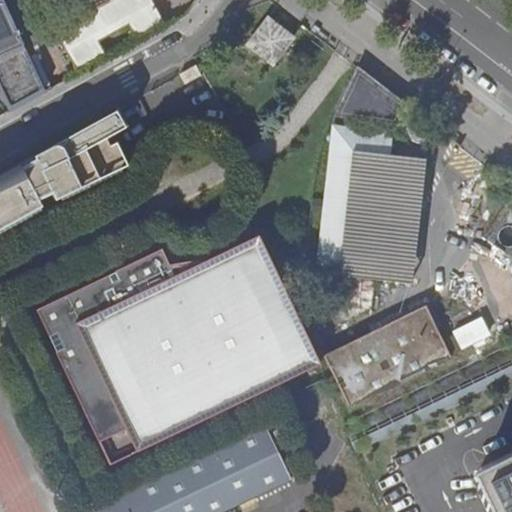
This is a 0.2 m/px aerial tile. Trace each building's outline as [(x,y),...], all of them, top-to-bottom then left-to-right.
[(0,0),(26,54),(31,54),(42,49),(44,45),(43,40),(25,0),(0,0)] [(104,56),(96,42),(128,25),(136,39),(165,24),(151,0),(108,0),(51,31),(74,72),(104,56)] [(0,17),(0,99),(2,104),(34,89),(0,17)] [(273,64),(293,38),(268,18),(248,45),(273,64)] [(187,85),(202,77),(197,67),(182,75),(187,85)] [(422,140),(433,128),(410,109),(411,108),(358,67),(336,119),(400,121),(422,140)] [(0,175),(0,224),(39,207),(36,200),(50,194),(53,201),(119,170),(123,162),(114,145),(85,161),(81,153),(108,135),(99,121),(63,140),(65,146),(58,149),(53,146),(18,165),(0,175)] [(340,275),(412,282),(425,158),(353,150),(340,275)] [(141,260),(33,310),(102,458),(129,445),(132,451),(318,365),(295,318),(256,236),(201,261),(195,261),(185,263),(169,267),(148,275),(141,260)] [(324,355),(350,407),(451,356),(450,356),(461,351),(453,334),(443,340),(426,305),(324,355)] [(454,330),(464,348),(493,334),(483,315),(454,330)] [(350,407),(363,435),(464,385),(451,356),(350,407)] [(91,506),(93,511),(219,511),(290,479),(265,425),(91,506)] [(511,511),(511,453),(481,468),(503,511),(511,511)]
